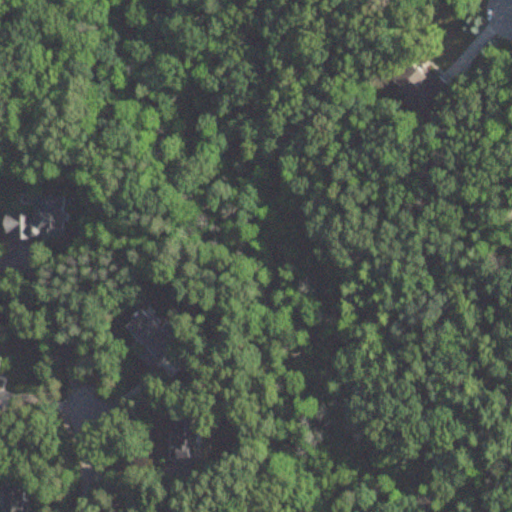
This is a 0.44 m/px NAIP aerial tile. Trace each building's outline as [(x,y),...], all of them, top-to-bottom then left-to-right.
[(397,83),(432,112),(449,91),(413,62),(397,83)] [(66,196),(38,197),(38,215),(7,215),(7,237),(14,237),(14,241),(67,240),(66,196)] [(129,327),(150,348),(143,356),(156,369),(181,343),(174,336),(180,329),(173,322),(167,328),(147,308),(129,327)] [(205,413),(177,413),(178,463),(197,462),(197,447),(205,447),(205,413)] [(7,491),(6,511),(28,511),(29,491),(7,491)]
